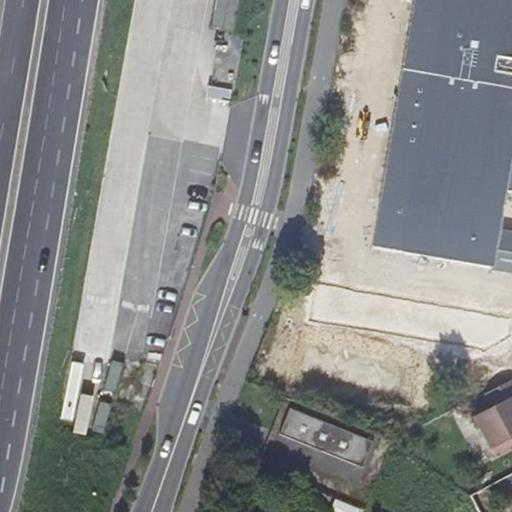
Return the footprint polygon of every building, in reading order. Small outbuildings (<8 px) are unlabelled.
[(428,408),(437,355),(503,365),(511,309),(511,253),(456,245),(479,106),(511,111),(511,156),(506,195),(511,195),(511,85),(482,80),(495,0),(428,0),(387,246),(397,247),(390,291),(385,320),(324,309),(311,388),(428,408)] [(482,399),(488,411),(511,399),(511,384),(511,383),(482,399)] [(511,441),(511,399),(488,411),(473,419),(490,453),(511,441)] [(360,468),(371,442),(287,408),(277,435),(360,468)] [(326,510),(330,499),(317,494),(313,505),(326,510)] [(356,511),(357,510),(333,500),(327,511),(356,511)]
